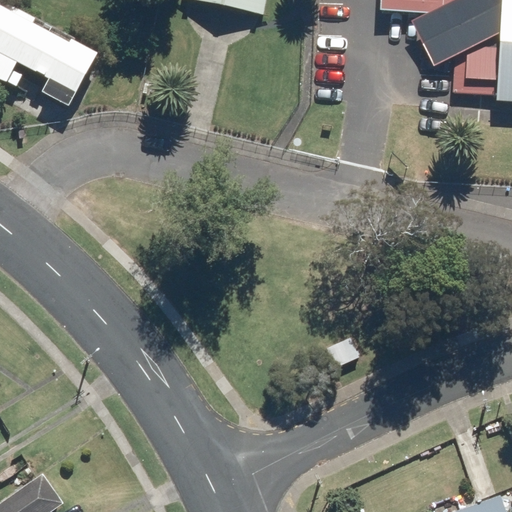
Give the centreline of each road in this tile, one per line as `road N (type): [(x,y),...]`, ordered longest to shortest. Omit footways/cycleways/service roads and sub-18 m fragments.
road 1 (residential): [(217,488),(157,383),(71,285),(0,223)]
road 2 (residential): [(217,488),(511,353)]
